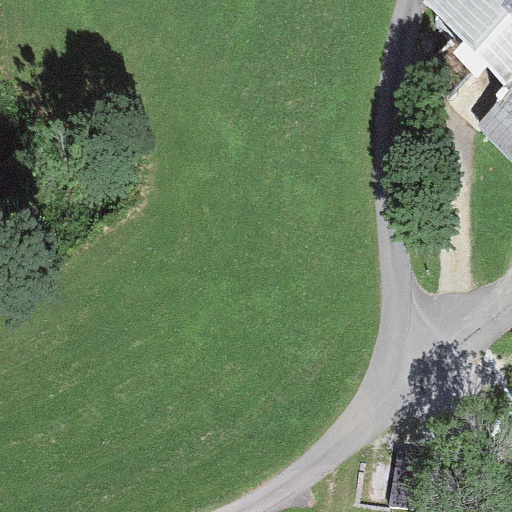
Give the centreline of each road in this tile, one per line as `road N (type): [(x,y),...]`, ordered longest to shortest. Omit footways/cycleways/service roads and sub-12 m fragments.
road 1 (track): [(399,377),(388,148),(396,57),(412,0)]
road 2 (track): [(238,511),(368,418),(399,377)]
